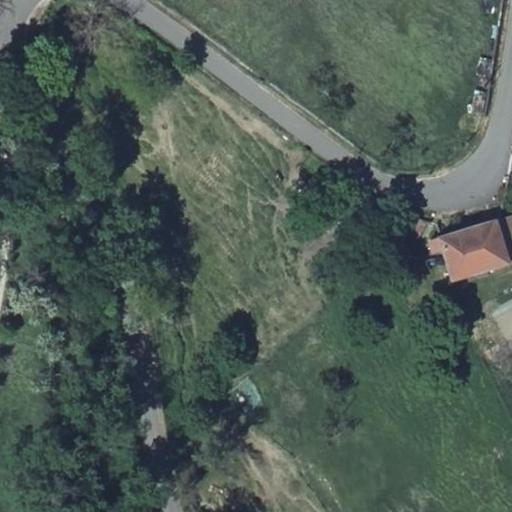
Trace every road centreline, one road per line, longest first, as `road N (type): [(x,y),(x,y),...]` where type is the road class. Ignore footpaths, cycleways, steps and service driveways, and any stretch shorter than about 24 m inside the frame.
road 1 (unclassified): [(173,511),(144,396),(135,318),(18,53),(30,0)]
road 2 (unclassified): [(130,0),(364,174),(421,191),(451,192),(488,166),(511,59)]
